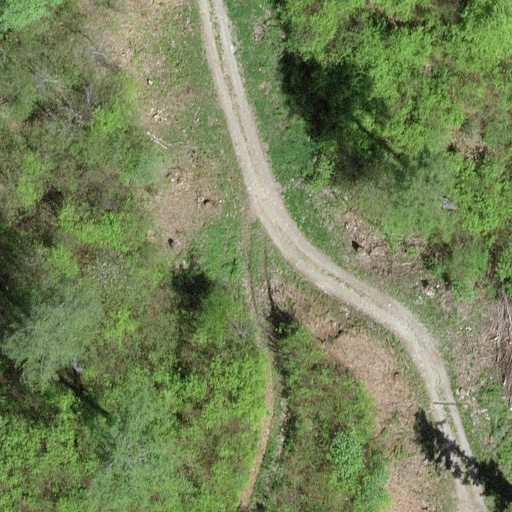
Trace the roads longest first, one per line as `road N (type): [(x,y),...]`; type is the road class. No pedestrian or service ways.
road 1 (track): [(279,260),(310,248),(389,301),(420,337),(474,511)]
road 2 (track): [(211,0),(279,260)]
road 3 (track): [(279,260),(264,317),(279,434),(254,511)]
